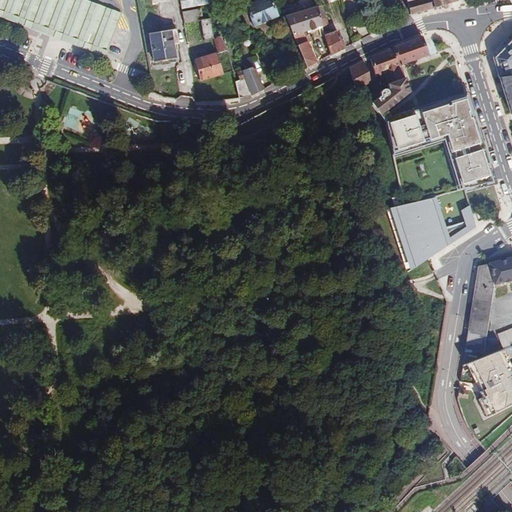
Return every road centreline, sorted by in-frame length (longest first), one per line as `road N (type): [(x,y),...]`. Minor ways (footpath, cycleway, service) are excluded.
road 1 (unclassified): [(462,23),(419,25),(264,103),(224,114),(151,108),(0,50)]
road 2 (residential): [(511,227),(465,264),(445,392),(459,439),(511,503)]
road 3 (residential): [(511,181),(462,23)]
